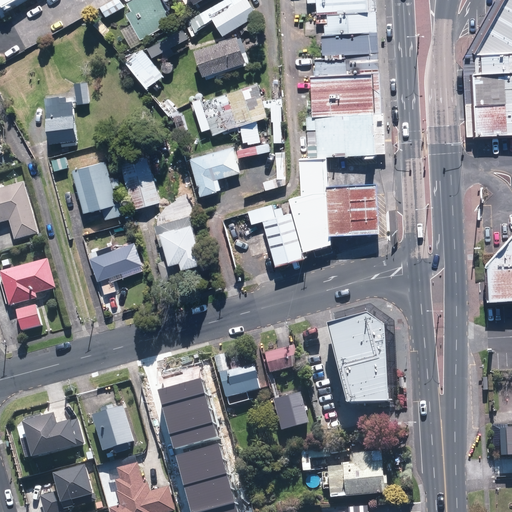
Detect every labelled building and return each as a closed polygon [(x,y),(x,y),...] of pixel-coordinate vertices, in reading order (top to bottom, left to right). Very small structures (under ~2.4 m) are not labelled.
[(0,0),(0,11),(19,0),(0,0)] [(124,9),(118,0),(117,0),(100,11),(106,20),(124,9)] [(160,0),(136,0),(127,6),(131,13),(126,16),(141,42),(174,23),(160,0)] [(179,0),(183,6),(189,3),(193,9),(208,0),(179,0)] [(245,0),(210,20),(221,39),(256,18),(245,0)] [(317,0),(320,54),(306,55),(306,160),(330,160),(386,158),(376,0),(317,0)] [(471,44),(473,140),(477,140),(511,138),(511,0),(495,0),(476,34),(471,44)] [(110,33),(93,13),(87,19),(104,38),(110,33)] [(237,40),(193,54),(202,80),(246,66),(237,40)] [(150,65),(140,53),(125,66),(135,78),(150,65)] [(164,75),(165,76),(166,76),(168,76),(169,76),(170,75),(171,74),(172,74),(173,73),(174,71),(174,70),(175,69),(175,68),(174,66),(174,65),(173,64),(172,63),(171,62),(170,61),(169,61),(168,61),(166,61),(165,61),(164,61),(163,62),(162,63),(161,64),(160,65),(160,66),(160,67),(159,69),(160,70),(160,71),(161,73),(162,74),(163,74),(164,75)] [(189,80),(180,83),(189,113),(198,111),(189,80)] [(87,83),(73,86),(77,107),(90,104),(89,94),(87,83)] [(212,137),(241,128),(243,147),(260,145),(257,123),(268,120),(257,86),(201,103),(212,137)] [(179,110),(162,95),(155,102),(172,118),(179,110)] [(72,97),(45,100),(51,146),(78,142),(72,97)] [(280,106),(270,106),(272,145),(281,145),(280,106)] [(233,148),(189,160),(200,198),(222,192),(219,181),(240,176),(233,148)] [(117,158),(132,212),(160,204),(146,150),(117,158)] [(276,179),(262,182),(265,192),(278,188),(276,181),(284,181),(283,158),(274,158),(276,179)] [(293,215),(306,256),(331,249),(330,160),(306,160),(307,201),(290,205),(293,215)] [(106,163),(72,172),(83,216),(101,211),(104,222),(124,217),(120,203),(117,204),(106,163)] [(24,185),(0,191),(0,226),(9,223),(15,243),(39,236),(24,185)] [(332,188),(332,236),(383,235),(383,187),(332,188)] [(284,218),(263,224),(278,271),(308,261),(293,215),(284,218)] [(204,268),(191,217),(153,226),(163,263),(158,264),(163,286),(188,280),(187,272),(204,268)] [(511,230),(485,260),(487,297),(511,295),(511,230)] [(134,244),(90,260),(98,284),(121,276),(123,281),(145,273),(134,244)] [(47,261),(0,274),(10,310),(37,303),(35,297),(56,291),(47,261)] [(36,306),(15,312),(21,333),(42,328),(36,306)] [(333,326),(354,408),(398,405),(395,328),(376,313),(333,326)] [(293,346),(263,353),(269,376),(299,368),(293,346)] [(225,354),(214,357),(224,399),(260,390),(254,366),(242,369),(240,363),(228,367),(225,354)] [(155,376),(160,394),(175,391),(170,372),(155,376)] [(179,391),(189,430),(223,422),(211,375),(187,381),(189,388),(179,391)] [(300,394),(272,401),(280,433),(308,426),(300,394)] [(101,413),(91,417),(102,454),(135,444),(124,407),(113,410),(112,406),(100,410),(101,413)] [(24,424),(17,426),(27,462),(85,447),(78,420),(55,427),(53,416),(44,418),(43,414),(23,420),(24,424)] [(511,420),(498,420),(497,450),(511,450),(511,420)] [(195,441),(200,461),(221,456),(216,435),(195,441)] [(330,443),(299,446),(301,473),(312,473),(311,461),(331,459),(330,443)] [(329,500),(388,494),(386,476),(383,476),(380,452),(351,455),(352,465),(321,468),(323,490),(328,490),(329,500)] [(108,509),(109,511),(172,511),(174,511),(168,487),(149,492),(147,484),(144,485),(138,463),(116,469),(119,480),(115,481),(117,492),(116,492),(120,506),(108,509)] [(84,467),(52,475),(56,492),(40,497),(43,511),(60,511),(97,502),(94,494),(92,495),(84,467)] [(221,472),(188,480),(196,511),(210,511),(230,507),(226,493),(230,492),(227,482),(224,483),(221,472)]
